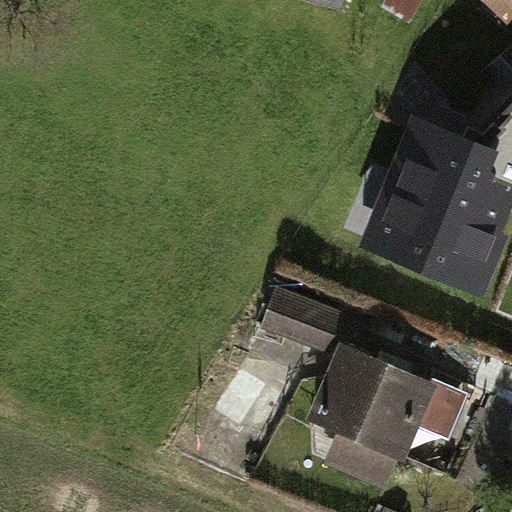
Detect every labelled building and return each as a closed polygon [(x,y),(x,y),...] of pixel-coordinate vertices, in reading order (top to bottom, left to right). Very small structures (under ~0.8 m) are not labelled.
[(349,0),(269,0),(343,22),(349,0)] [(430,1),(427,0),(395,0),(387,16),(414,30),(430,1)] [(511,0),(494,0),(511,18),(511,0)] [(511,87),(488,110),(480,102),(445,134),(459,150),(481,130),(511,163),(511,87)] [(453,215),(396,202),(385,251),(442,264),(453,215)] [(438,294),(495,307),(509,247),(453,234),(438,294)] [(283,294),(267,331),(327,356),(343,318),(283,294)] [(474,398),(342,341),(309,415),(352,434),(340,462),(381,480),(394,452),(409,458),(421,429),(454,443),(474,398)] [(301,372),(242,350),(219,413),(277,435),(301,372)] [(265,446),(227,433),(220,451),(258,465),(265,446)] [(425,511),(428,505),(394,493),(387,511),(425,511)]
